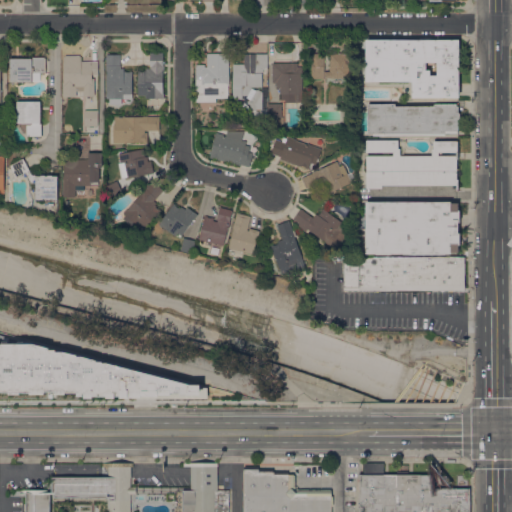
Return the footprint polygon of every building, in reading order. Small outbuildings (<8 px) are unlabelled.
[(460,40),(460,98),(413,98),(413,82),(366,81),(366,39),(460,40)] [(164,98),(146,98),(146,95),(138,95),(138,71),(146,71),(146,68),(151,68),(150,52),(163,52),(164,98)] [(229,53),(230,83),(228,83),(229,98),(216,98),(216,101),(196,101),(196,64),(206,64),(206,66),(207,66),(207,53),(229,53)] [(324,79),(311,78),(312,53),(324,53),(324,79)] [(351,53),(350,78),(325,78),(325,71),(330,71),(330,53),(351,53)] [(132,99),(122,99),(122,104),(109,104),(109,98),(107,98),(107,54),(121,54),(121,68),(124,68),(124,71),(132,71),(132,99)] [(268,66),(267,66),(264,70),(264,72),(262,72),(262,87),(267,87),(268,122),(251,122),(251,108),(249,108),(249,110),(245,110),(242,107),(242,102),(243,102),(243,101),(233,101),(233,64),(245,64),(245,54),(268,54),(268,66)] [(98,75),(92,75),(92,78),(95,78),(95,96),(83,96),(83,90),(77,90),(77,96),(64,96),(64,55),(82,55),(82,61),(98,61),(98,75)] [(43,80),(41,79),(39,80),(33,82),(11,82),(11,58),(45,58),(45,80),(43,80)] [(303,102),(286,102),(286,98),(282,98),(282,94),(280,94),(280,88),(277,88),(277,82),(273,82),(273,63),(298,63),(298,66),(303,66),(303,102)] [(17,101),(42,101),(42,136),(27,136),(27,134),(23,134),(21,132),(20,130),(19,128),(19,126),(19,123),(17,123),(17,101)] [(282,117),(268,117),(268,103),(282,103),(282,117)] [(435,104),(457,104),(457,106),(459,106),(459,113),(460,113),(460,124),(458,124),(458,132),(445,132),(445,134),(368,134),(368,104),(396,104),(396,106),(435,106),(435,104)] [(85,110),(98,110),(98,127),(85,127),(85,110)] [(160,130),(145,130),(145,132),(148,132),(148,142),(113,142),(113,124),(115,124),(115,116),(160,116),(160,130)] [(244,131),(241,139),(246,141),(245,145),(250,146),(249,152),(254,153),(250,167),(240,164),(240,165),(210,156),(216,132),(226,135),(227,131),(244,131)] [(316,164),(311,162),(309,169),(280,159),(281,156),(271,153),(276,139),(286,143),(288,136),(296,139),(297,137),(309,141),(308,143),(321,148),(316,164)] [(458,152),(439,152),(439,155),(458,155),(457,185),(383,185),(383,188),(366,188),(367,155),(394,155),(394,152),(367,152),(367,140),(399,140),(399,148),(400,148),(400,155),(432,155),(432,149),(434,149),(434,141),(458,141),(458,152)] [(128,178),(127,171),(123,172),(119,154),(145,148),(148,161),(152,160),(154,172),(128,178)] [(64,159),(89,159),(89,151),(103,151),(103,167),(100,167),(100,182),(99,182),(98,185),(76,185),(76,196),(64,196),(64,159)] [(26,172),(17,177),(10,165),(24,158),(33,175),(58,176),(58,199),(36,199),(36,183),(31,183),(26,172)] [(339,166),(343,164),(352,183),(331,192),(326,179),(307,188),(302,177),(337,161),(339,166)] [(154,201),(162,208),(143,230),(135,223),(132,226),(123,218),(126,215),(124,213),(153,180),(164,190),(154,201)] [(110,197),(105,186),(117,181),(122,191),(110,197)] [(366,202),(458,202),(458,210),(460,210),(460,222),(458,222),(458,233),(460,233),(461,245),(458,245),(458,253),(366,254),(366,202)] [(183,236),(178,232),(175,236),(159,224),(174,203),(181,208),(182,206),(186,209),(188,206),(198,214),(183,236)] [(214,217),(213,220),(217,221),(218,220),(217,219),(220,206),(233,210),(224,245),(199,239),(205,215),(214,217)] [(316,213),(318,214),(323,208),(351,229),(336,249),(308,229),(306,231),(298,225),(300,223),(294,219),(301,208),(313,217),(316,213)] [(234,229),(233,229),(237,212),(251,216),(248,229),(249,230),(250,228),(260,231),(254,254),(229,248),(234,229)] [(297,258),(298,261),(288,265),(289,265),(279,269),(271,245),(278,243),(278,241),(283,239),(278,224),(289,220),(302,256),(297,258)] [(192,253),(181,250),(184,237),(196,240),(192,253)] [(344,290),(344,257),(465,257),(465,290),(344,290)] [(0,344),(3,344),(3,343),(34,343),(50,347),(50,349),(57,349),(57,351),(64,351),(78,355),(78,356),(84,356),(96,359),(96,360),(98,360),(98,361),(104,361),(104,362),(108,362),(190,384),(201,384),(201,387),(207,387),(207,397),(121,398),(121,395),(116,395),(116,398),(107,398),(107,395),(93,395),(93,398),(85,398),(85,395),(78,395),(78,392),(66,392),(66,394),(55,394),(55,391),(45,391),(45,394),(31,394),(31,392),(21,392),(21,394),(9,394),(9,392),(0,392),(0,344)] [(26,511),(26,493),(23,493),(23,489),(48,489),(48,492),(52,492),(52,477),(109,476),(109,466),(103,466),(103,464),(133,464),(133,466),(131,466),(131,486),(191,486),(191,466),(183,466),(183,462),(219,462),(219,466),(218,466),(218,490),(230,490),(230,511),(26,511)] [(360,511),(360,492),(359,492),(359,481),(360,481),(360,474),(364,474),(364,464),(385,464),(385,474),(397,474),(397,471),(409,471),(409,474),(434,474),(434,488),(444,488),(444,486),(457,486),(457,488),(470,488),(470,511),(360,511)] [(244,511),(244,469),(245,469),(245,467),(260,467),(260,470),(275,470),(275,472),(289,472),(289,474),(294,474),(294,475),(296,475),(296,489),(325,489),(332,489),(332,496),(333,496),(333,506),(332,506),(332,511),(244,511)]
